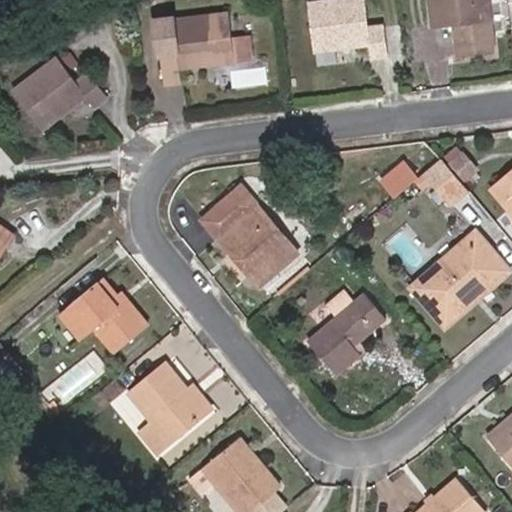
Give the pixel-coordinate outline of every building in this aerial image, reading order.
[(373,0),(346,0),(318,3),(322,50),(377,44),(378,54),(393,53),(390,24),(376,25),(373,0)] [(491,0),(434,0),(438,23),(457,20),(461,51),(497,47),(491,0)] [(241,60),(238,37),(236,14),(180,20),(183,50),(167,52),(170,82),(188,79),(186,68),(241,60)] [(238,37),(241,60),(257,58),(255,35),(238,37)] [(87,75),(68,51),(25,86),(53,122),(95,90),(103,98),(117,87),(99,67),(87,75)] [(450,200),(486,170),(462,141),(426,171),(450,200)] [(409,155),(384,176),(399,194),(424,173),(409,155)] [(511,172),(498,185),(511,201),(511,172)] [(240,251),(264,280),(303,247),(248,181),(209,215),(226,234),(231,229),(245,246),(240,251)] [(3,237),(11,225),(0,217),(0,254),(9,241),(3,237)] [(3,237),(9,241),(17,230),(11,225),(3,237)] [(486,249),(473,234),(415,284),(441,315),(454,315),(472,301),(472,290),(478,284),(489,285),(500,276),(499,264),(485,263),(486,249)] [(110,280),(104,285),(121,305),(127,300),(110,280)] [(131,296),(127,300),(121,305),(104,285),(78,306),(85,316),(77,321),(85,330),(97,319),(119,345),(151,321),(131,296)] [(370,289),(314,335),(343,366),(364,347),(358,340),(390,311),(370,289)] [(85,316),(78,306),(70,313),(77,321),(85,316)] [(55,383),(68,398),(106,366),(93,351),(55,383)] [(165,449),(212,409),(170,358),(136,388),(160,417),(146,428),(165,449)] [(115,400),(137,428),(151,417),(128,389),(115,400)] [(511,428),(511,419),(511,420),(493,435),(497,441),(511,428)] [(511,419),(511,420),(511,419),(511,428),(497,441),(511,457),(511,419)] [(243,436),(210,464),(249,511),(250,511),(286,481),(264,453),(259,456),(243,436)] [(461,475),(417,511),(482,511),(489,507),(461,475)] [(244,511),(216,484),(205,495),(221,511),(244,511)]
